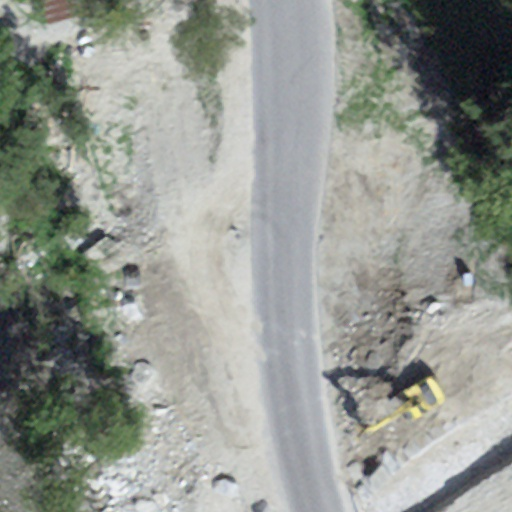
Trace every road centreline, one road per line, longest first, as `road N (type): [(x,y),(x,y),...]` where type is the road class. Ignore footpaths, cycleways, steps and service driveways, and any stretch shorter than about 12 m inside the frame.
road 1 (tertiary): [(313,511),(288,401),(281,0)]
road 2 (track): [(141,0),(150,161),(168,215),(218,307),(285,347)]
